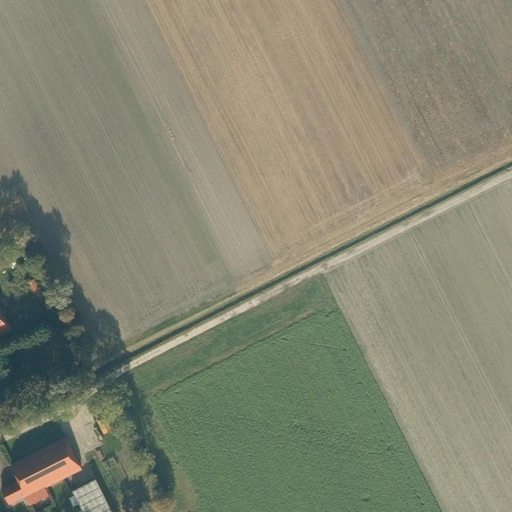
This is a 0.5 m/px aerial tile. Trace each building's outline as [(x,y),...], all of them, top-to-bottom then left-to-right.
[(8,260),(12,269),(33,259),(28,250),(8,260)] [(43,297),(41,292),(35,279),(26,283),(32,296),(35,301),(43,297)] [(0,335),(11,330),(0,307),(0,335)] [(44,371),(47,377),(63,369),(60,364),(44,371)] [(111,430),(105,418),(97,422),(103,435),(111,430)] [(19,482),(2,491),(8,504),(24,496),(29,505),(47,496),(44,489),(81,470),(66,438),(12,466),(19,482)] [(85,463),(97,454),(91,447),(80,455),(85,463)] [(111,511),(95,480),(72,492),(74,496),(79,504),(82,511),(111,511)] [(69,498),(73,507),(79,504),(74,496),(69,498)]
